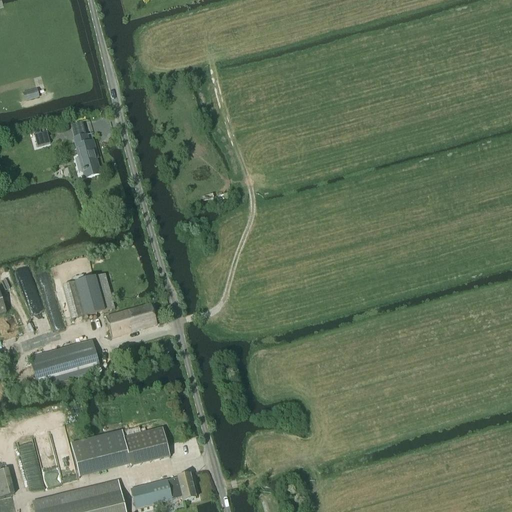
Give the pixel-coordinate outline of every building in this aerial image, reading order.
[(23,94),(25,103),(39,99),(37,90),(23,94)] [(86,137),(82,123),(70,126),(74,140),(73,141),(83,173),(86,172),(88,179),(79,182),(100,176),(95,159),(96,159),(94,159),(93,155),(94,155),(90,143),(89,144),(87,137),(86,137)] [(38,135),(41,147),(50,145),(47,133),(38,135)] [(62,288),(71,323),(114,311),(105,275),(62,288)] [(110,340),(156,327),(150,307),(104,320),(110,340)] [(38,389),(101,372),(92,342),(30,360),(38,389)] [(170,459),(161,428),(123,438),(121,431),(70,443),(79,479),(170,459)] [(196,499),(190,476),(177,479),(167,482),(167,481),(130,491),(135,511),(172,502),(172,501),(182,499),(183,503),(196,499)] [(124,511),(117,482),(32,502),(34,511),(124,511)]
